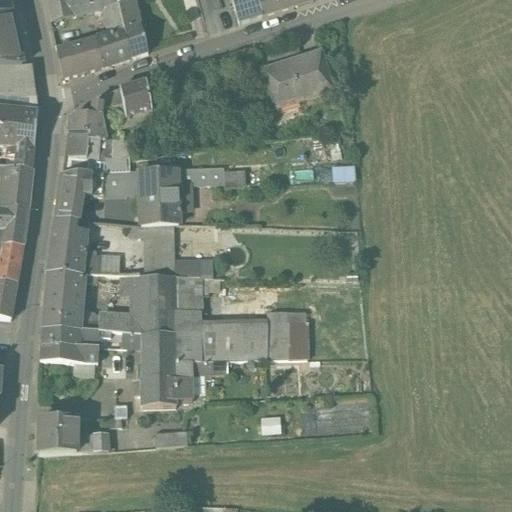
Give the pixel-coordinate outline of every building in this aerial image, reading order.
[(6,0),(0,0),(0,15),(9,14),(6,0)] [(69,0),(44,0),(49,23),(73,18),(69,0)] [(69,0),(73,18),(103,12),(102,8),(117,4),(116,0),(69,0)] [(133,0),(117,4),(131,61),(148,55),(133,0)] [(256,0),(230,0),(238,26),(262,19),(256,0)] [(312,0),(256,0),(262,19),(313,4),(312,0)] [(131,61),(117,4),(102,8),(103,12),(108,39),(94,43),(100,71),(131,61)] [(9,14),(0,15),(0,69),(8,70),(21,69),(9,14)] [(94,43),(55,54),(61,82),(100,71),(94,43)] [(319,53),(261,72),(274,113),(332,94),(319,53)] [(8,70),(0,69),(0,96),(3,97),(35,99),(31,69),(21,69),(8,70)] [(145,84),(118,92),(103,98),(103,116),(123,111),(125,123),(117,126),(119,133),(152,124),(145,84)] [(103,98),(70,121),(68,136),(88,139),(88,142),(98,142),(97,157),(107,158),(109,167),(128,165),(125,145),(105,145),(103,130),(103,129),(103,117),(103,116),(103,98)] [(123,111),(103,116),(103,117),(103,129),(103,130),(117,126),(125,123),(123,111)] [(20,115),(0,112),(0,148),(7,149),(17,150),(20,115)] [(37,116),(20,115),(17,150),(7,149),(6,158),(18,159),(18,156),(33,155),(37,116)] [(88,139),(68,136),(65,160),(97,162),(97,157),(98,142),(88,142),(88,139)] [(128,165),(109,167),(110,176),(138,175),(147,174),(147,162),(128,165)] [(31,174),(0,171),(0,197),(2,198),(0,211),(27,213),(31,174)] [(147,174),(138,175),(139,194),(139,230),(178,230),(178,216),(190,216),(188,190),(176,190),(176,173),(147,174)] [(110,176),(103,176),(103,200),(128,200),(128,195),(139,194),(138,175),(110,176)] [(103,176),(90,177),(90,198),(90,200),(103,200),(103,176)] [(90,177),(61,178),(55,222),(76,224),(80,198),(90,198),(90,177)] [(0,211),(0,252),(2,252),(2,248),(23,250),(25,234),(27,213),(0,211)] [(76,224),(55,222),(47,276),(82,277),(84,246),(85,236),(83,236),(84,225),(76,224)] [(206,238),(174,238),(174,242),(174,246),(206,247),(206,238)] [(140,243),(97,240),(84,246),(82,277),(98,278),(121,279),(198,282),(198,272),(198,250),(206,250),(206,247),(199,247),(174,246),(174,242),(140,243)] [(23,250),(2,248),(2,252),(1,262),(0,261),(0,284),(17,287),(23,250)] [(213,272),(198,272),(198,282),(207,282),(212,282),(213,272)] [(82,277),(47,276),(44,306),(79,309),(81,286),(82,277)] [(98,278),(82,277),(81,286),(92,286),(92,284),(97,284),(98,278)] [(198,282),(121,279),(120,299),(140,300),(139,316),(198,316),(198,299),(198,282)] [(207,282),(198,282),(198,299),(206,299),(207,282)] [(17,287),(0,284),(0,321),(10,323),(17,287)] [(79,309),(44,306),(41,331),(77,334),(78,325),(79,309)] [(139,319),(118,318),(118,320),(98,319),(98,326),(78,325),(77,334),(111,337),(121,338),(141,340),(174,339),(174,366),(198,366),(198,327),(198,316),(139,316),(139,319)] [(266,327),(198,327),(198,366),(210,366),(266,365),(266,327)] [(288,327),(266,327),(266,365),(288,364),(288,327)] [(307,327),(288,327),(288,364),(307,364),(307,327)] [(77,334),(41,331),(41,349),(99,351),(99,341),(111,342),(111,337),(77,334)] [(141,340),(121,338),(121,351),(131,352),(141,347),(141,340)] [(174,339),(141,340),(141,347),(141,366),(137,366),(137,383),(157,383),(158,383),(175,383),(174,366),(174,339)] [(131,352),(121,351),(122,366),(137,366),(141,366),(141,347),(131,352)] [(99,351),(41,349),(40,365),(97,366),(99,351)] [(174,366),(175,383),(158,383),(158,411),(175,411),(175,404),(191,404),(191,377),(211,377),(210,366),(198,366),(174,366)] [(137,383),(134,383),(134,389),(140,389),(141,411),(158,411),(158,383),(137,383)] [(126,408),(114,408),(114,421),(117,421),(126,421),(126,408)] [(277,434),(277,418),(259,418),(260,434),(277,434)] [(114,421),(105,421),(105,431),(118,431),(117,421),(114,421)] [(75,422),(38,423),(37,459),(93,456),(92,444),(79,445),(80,449),(76,449),(75,422)] [(184,434),(154,437),(155,451),(185,448),(184,434)] [(107,436),(92,437),(92,444),(93,456),(108,455),(107,436)]
